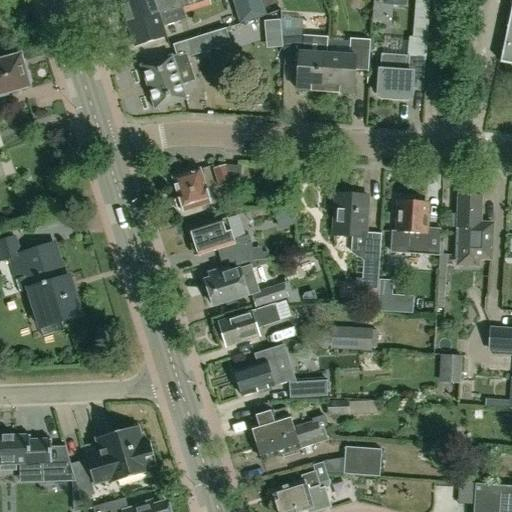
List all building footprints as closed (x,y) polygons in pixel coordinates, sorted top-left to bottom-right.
[(209,0),(208,0),(132,0),(121,3),(128,25),(208,0),(209,0)] [(215,22),(208,0),(128,25),(135,47),(190,30),(187,19),(189,18),(192,29),(215,22)] [(232,0),(240,24),(266,15),(261,0),(232,0)] [(511,4),(500,63),(511,64),(511,4)] [(265,22),(267,40),(281,39),(279,21),(265,22)] [(194,81),(187,57),(229,43),(225,28),(173,45),(176,57),(172,58),(172,56),(141,66),(155,110),(186,100),(181,85),(194,81)] [(325,92),(327,54),(307,52),(308,36),(281,35),(285,65),(299,66),(297,90),(325,92)] [(382,55),(379,96),(411,98),(412,78),(424,79),(426,58),(427,38),(413,37),(410,37),(410,43),(409,57),(383,55),(382,55)] [(327,54),(325,92),(353,94),(354,73),(367,74),(369,40),(350,39),(349,55),(327,54)] [(0,97),(8,95),(9,91),(28,85),(27,83),(30,80),(28,71),(24,70),(19,55),(0,60),(0,97)] [(239,185),(240,167),(225,165),(212,170),(219,188),(230,184),(239,185)] [(183,212),(211,203),(201,169),(173,178),(178,194),(175,201),(177,208),(183,212)] [(365,247),(368,196),(336,194),(333,235),(352,237),(352,246),(365,247)] [(457,229),(456,268),(479,268),(480,260),(492,260),(493,224),(481,223),(481,197),(458,196),(457,216),(453,215),(452,227),(457,227),(456,229),(457,229)] [(393,232),(391,254),(439,257),(440,257),(440,256),(442,230),(424,229),(426,202),(415,201),(415,199),(403,198),(403,201),(400,201),(400,217),(397,217),(396,232),(393,232)] [(194,256),(198,255),(198,257),(218,250),(222,264),(254,261),(252,244),(249,235),(235,240),(227,217),(189,230),(194,244),(190,245),(194,256)] [(59,263),(53,243),(19,254),(14,237),(0,241),(0,260),(9,258),(15,280),(16,280),(20,293),(28,290),(31,301),(36,302),(43,326),(79,314),(73,295),(70,296),(64,279),(66,278),(61,262),(59,263)] [(377,290),(380,254),(364,253),(361,289),(364,290),(377,290)] [(227,267),(203,274),(210,293),(207,297),(209,303),(213,304),(214,306),(253,294),(257,307),(287,298),(282,283),(259,290),(251,264),(228,272),(227,267)] [(377,312),(390,313),(391,295),(392,282),(379,281),(377,312)] [(227,347),(259,337),(256,327),(271,322),(267,307),(219,322),(227,347)] [(371,352),(372,330),(331,328),(330,350),(371,352)] [(511,352),(511,330),(491,329),(490,351),(511,352)] [(277,371),(274,359),(270,350),(254,355),(256,364),(235,371),(242,396),(288,382),(284,368),(277,371)] [(460,384),(461,357),(442,356),(440,383),(460,384)] [(291,400),(327,398),(326,379),(290,381),(291,400)] [(326,402),(327,417),(349,415),(348,402),(348,401),(326,402)] [(295,437),(324,428),(321,419),(293,428),(289,415),(288,415),(286,407),(254,417),(257,425),(252,426),(253,431),(249,432),(252,444),(257,443),(258,447),(272,443),(271,441),(295,433),(295,437)] [(143,445),(138,427),(93,439),(97,452),(85,455),(94,485),(117,478),(118,481),(146,473),(150,487),(155,485),(150,469),(156,467),(149,443),(143,445)] [(272,443),(258,447),(262,460),(283,454),(284,457),(299,452),(299,449),(328,440),(324,428),(295,437),(295,433),(271,441),(272,443)] [(76,482),(65,446),(51,447),(51,440),(30,440),(30,435),(0,436),(0,471),(17,471),(16,465),(42,464),(43,483),(76,482)] [(71,438),(78,463),(86,461),(80,436),(71,438)] [(379,478),(381,450),(345,448),(343,475),(379,478)] [(329,485),(322,463),(312,466),(314,474),(303,477),(305,482),(272,492),(275,502),(273,507),(274,511),(299,511),(306,510),(306,511),(319,511),(332,508),(324,486),(329,485)] [(511,511),(511,486),(460,483),(459,503),(473,504),(472,511),(511,511)] [(169,511),(167,502),(154,505),(153,500),(136,505),(137,508),(129,510),(125,498),(92,508),(93,511),(169,511)]
